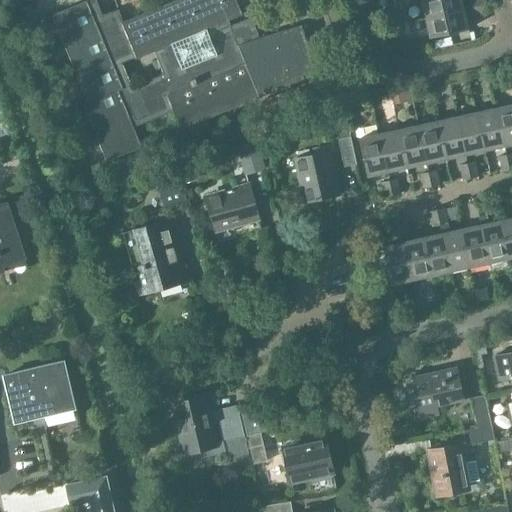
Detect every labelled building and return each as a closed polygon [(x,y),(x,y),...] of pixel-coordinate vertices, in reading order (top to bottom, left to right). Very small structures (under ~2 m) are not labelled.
[(234,0),(178,0),(123,23),(120,17),(104,23),(94,0),(53,17),(89,103),(84,105),(108,162),(142,148),(134,128),(174,111),(182,130),(305,79),(303,76),(316,71),(300,27),(254,43),(247,23),(225,31),(223,24),(240,17),(240,19),(241,19),(234,0)] [(421,0),(426,18),(464,10),(461,0),(421,0)] [(487,5),(473,7),(475,16),(489,12),(487,5)] [(39,23),(32,7),(21,12),(27,28),(39,23)] [(464,10),(426,18),(413,22),(418,41),(431,38),(469,30),(464,10)] [(393,92),(391,93),(394,106),(410,102),(408,92),(408,89),(404,90),(393,92)] [(511,105),(496,109),(505,147),(511,145),(511,105)] [(496,109),(477,113),(485,151),(505,147),(496,109)] [(477,113),(457,118),(466,155),(485,151),(477,113)] [(346,114),(329,118),(332,133),(349,129),(346,114)] [(457,118),(438,122),(446,160),(466,155),(457,118)] [(438,122),(419,126),(427,164),(446,160),(438,122)] [(419,126),(399,130),(408,168),(427,164),(419,126)] [(399,130),(380,135),(388,172),(408,168),(399,130)] [(388,172),(380,135),(360,139),(368,177),(388,172)] [(339,140),(345,167),(357,164),(351,137),(339,140)] [(237,148),(245,176),(265,170),(258,142),(237,148)] [(329,150),(296,158),(306,203),(339,195),(329,150)] [(510,170),(507,156),(499,157),(502,172),(510,170)] [(475,162),(467,164),(471,179),(479,177),(475,162)] [(192,164),(179,168),(183,180),(196,176),(192,164)] [(471,179),(467,164),(460,166),(463,180),(471,179)] [(437,171),(428,172),(432,188),(440,186),(437,171)] [(156,179),(164,207),(187,200),(182,184),(179,172),(156,179)] [(432,188),(428,172),(421,174),(424,189),(432,188)] [(398,179),(389,181),(393,196),(401,194),(398,179)] [(393,196),(389,181),(382,183),(385,198),(393,196)] [(249,183),(207,195),(217,231),(259,219),(249,183)] [(484,200),(477,202),(480,217),(487,215),(484,200)] [(0,203),(0,273),(6,272),(5,268),(21,262),(27,260),(8,202),(0,203)] [(480,217),(477,202),(469,204),(472,219),(480,217)] [(445,209),(437,211),(440,225),(448,223),(445,209)] [(440,225),(437,211),(430,213),(433,227),(440,225)] [(406,218),(398,219),(402,233),(409,232),(406,218)] [(511,218),(501,221),(509,259),(511,258),(511,218)] [(170,219),(125,233),(135,269),(134,269),(141,295),(187,282),(170,219)] [(402,233),(398,219),(391,221),(394,235),(402,233)] [(501,221),(482,226),(490,263),(509,259),(501,221)] [(482,226),(462,230),(471,268),(490,263),(482,226)] [(462,230),(443,234),(451,272),(471,268),(462,230)] [(443,234),(423,238),(432,276),(451,272),(443,234)] [(423,238),(404,243),(412,281),(432,276),(423,238)] [(412,281),(404,243),(384,247),(392,285),(412,281)] [(470,304),(477,302),(476,301),(474,291),(467,293),(470,303),(470,304)] [(484,345),(475,347),(474,347),(476,357),(486,354),(485,346),(484,345)] [(511,378),(511,353),(494,357),(500,382),(511,378)] [(76,409),(65,362),(5,376),(16,423),(76,409)] [(227,362),(218,364),(222,378),(230,375),(227,362)] [(413,379),(406,381),(411,404),(418,402),(422,418),(439,414),(438,408),(465,401),(457,369),(413,379)] [(464,432),(492,427),(485,396),(471,399),(478,429),(464,432)] [(207,399),(173,407),(185,456),(201,452),(203,461),(226,455),(230,471),(251,465),(244,435),(222,440),(216,441),(212,422),(210,412),(209,411),(207,400),(207,399)] [(323,434),(321,424),(309,426),(311,437),(323,434)] [(492,427),(464,432),(467,445),(494,440),(492,427)] [(261,434),(247,437),(253,466),(268,462),(261,434)] [(283,449),(291,483),(334,473),(327,439),(283,449)] [(511,439),(499,442),(501,453),(511,450),(511,439)] [(466,464),(462,444),(429,451),(437,494),(470,487),(470,483),(480,481),(476,462),(466,464)] [(116,511),(108,476),(67,485),(71,507),(91,502),(92,511),(116,511)] [(282,485),(260,491),(263,506),(286,501),(282,485)] [(263,507),(263,511),(292,511),(291,503),(263,507)]
